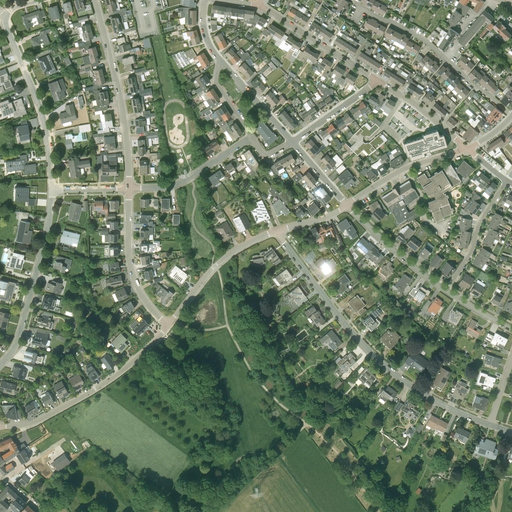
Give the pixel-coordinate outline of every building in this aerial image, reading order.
[(78,12),(85,10),(84,6),(82,0),(76,0),(75,0),(78,12)] [(160,0),(162,9),(179,4),(182,4),(195,7),(196,0),(160,0)] [(292,7),(288,13),(294,17),(300,7),(294,3),(296,0),(294,0),(291,0),(289,5),(292,7)] [(337,3),(340,5),(348,9),(349,6),(348,5),(350,2),(346,0),(337,0),(337,2),(338,2),(337,3)] [(375,0),(372,7),(371,8),(377,11),(381,4),(375,0)] [(466,5),(468,0),(460,0),(457,7),(461,10),(462,8),(465,4),(466,5)] [(479,0),(478,3),(473,10),(477,13),(485,1),(482,0),(479,0)] [(63,14),(64,20),(69,18),(68,12),(72,11),(70,2),(63,4),(65,13),(63,14)] [(118,3),(118,2),(107,5),(109,12),(118,9),(119,12),(125,11),(125,8),(120,9),(119,8),(120,8),(118,3)] [(388,7),(381,4),(377,11),(383,15),(385,11),(387,12),(388,10),(387,9),(388,7)] [(214,13),(218,13),(219,6),(212,5),(211,16),(213,17),(214,13)] [(348,9),(340,5),(337,10),(332,8),(331,11),(338,15),(340,12),(343,14),(345,11),(346,11),(348,9)] [(51,20),(60,17),(57,6),(49,8),(50,12),(49,12),(51,20)] [(217,21),(217,22),(220,22),(220,17),(224,18),(225,7),(219,6),(218,13),(217,21)] [(185,17),(195,17),(195,10),(188,10),(184,10),(184,7),(179,7),(177,8),(177,12),(185,12),(185,17)] [(225,7),(224,18),(223,23),(226,23),(227,19),(226,19),(226,17),(230,17),(231,15),(232,8),(225,7)] [(305,11),(302,9),(300,7),(294,17),(300,21),(305,11)] [(39,24),(43,22),(41,17),(45,16),(43,9),(22,16),(26,28),(32,26),(30,21),(29,21),(28,19),(36,17),(39,24)] [(129,10),(125,11),(119,12),(120,16),(118,16),(118,17),(111,19),(113,25),(123,22),(122,15),(126,14),(129,13),(129,10)] [(260,17),(254,13),(254,11),(245,10),(244,17),(243,21),(247,22),(247,23),(252,24),(254,21),(257,23),(260,17)] [(466,14),(461,10),(460,13),(456,10),(453,15),(460,20),(462,17),(463,18),(466,14)] [(309,14),(308,12),(305,11),(300,21),(305,25),(309,19),(307,17),(309,14)] [(471,26),(470,25),(466,29),(468,30),(458,41),(458,42),(458,43),(458,44),(459,44),(460,44),(460,43),(464,46),(486,20),(490,24),(491,22),(494,18),(488,12),(486,14),(484,13),(483,13),(482,14),(471,26)] [(457,24),(460,20),(453,15),(450,20),(449,19),(447,21),(450,23),(455,26),(456,24),(457,24)] [(261,17),(260,17),(257,23),(262,27),(267,20),(261,17)] [(323,17),(320,22),(315,30),(320,34),(323,28),(321,26),(326,18),(323,17)] [(364,25),(370,29),(375,20),(372,18),(371,20),(368,18),(364,25)] [(310,27),(315,30),(320,22),(315,19),(310,27)] [(320,34),(325,37),(334,23),(333,23),(335,21),(333,19),(331,23),(330,22),(325,29),(323,28),(320,34)] [(377,21),(375,20),(370,29),(376,32),(380,24),(377,22),(377,21)] [(491,22),(490,24),(486,27),(482,32),(479,36),(482,39),(486,34),(490,30),(490,31),(493,27),(504,36),(502,38),(506,42),(511,36),(506,31),(508,29),(499,21),(495,26),(491,22)] [(79,22),(72,24),(69,25),(70,27),(73,27),(78,26),(80,34),(91,31),(89,24),(82,26),(82,25),(80,25),(79,22)] [(125,29),(123,22),(113,25),(115,32),(123,29),(124,33),(135,30),(134,27),(125,29)] [(334,23),(325,37),(330,40),(333,34),(331,33),(334,27),(335,24),(334,23)] [(271,33),(274,34),(278,29),(271,24),(267,30),(265,29),(262,34),(267,37),(268,34),(269,35),(271,33)] [(386,28),(380,24),(376,32),(382,35),(386,28)] [(389,39),(394,30),(389,27),(384,35),(387,36),(387,38),(389,39)] [(457,36),(458,36),(459,34),(450,28),(447,33),(455,38),(457,36)] [(50,43),(46,33),(50,32),(49,29),(43,31),(45,34),(31,39),(33,47),(40,44),(39,40),(42,39),(45,45),(50,43)] [(190,35),(191,38),(198,36),(196,29),(189,31),(187,32),(188,36),(190,35)] [(284,33),(278,29),(274,34),(272,38),(276,41),(274,44),(278,47),(282,42),(280,40),(284,33)] [(136,33),(135,30),(124,33),(125,36),(117,38),(118,45),(129,42),(128,42),(127,35),(136,33)] [(399,33),(394,30),(389,39),(391,40),(392,39),(395,41),(399,33)] [(78,46),(85,44),(85,42),(86,41),(86,40),(93,38),(91,31),(80,34),(82,40),(77,41),(78,46)] [(455,38),(447,33),(445,31),(441,36),(442,36),(444,38),(452,42),(455,38)] [(217,42),(223,39),(222,37),(224,35),(222,32),(220,33),(214,36),(217,42)] [(339,46),(346,35),(344,33),(343,33),(340,38),(337,37),(334,42),(339,46)] [(398,46),(405,34),(403,33),(403,35),(399,33),(395,41),(394,44),(398,46)] [(404,48),(408,40),(409,38),(406,36),(407,35),(405,34),(398,46),(404,49),(404,48)] [(283,40),(282,42),(278,47),(283,50),(286,45),(290,48),(294,41),(291,39),(292,38),(289,35),(285,41),(283,40)] [(350,38),(348,36),(346,35),(339,46),(344,49),(350,38)] [(360,35),(357,40),(363,43),(365,37),(360,35)] [(198,36),(191,38),(192,41),(189,42),(190,46),(193,45),(200,43),(198,36)] [(229,42),(231,45),(239,39),(237,36),(229,42)] [(349,52),(355,41),(350,38),(344,49),(349,52)] [(444,38),(442,42),(449,47),(452,42),(444,38)] [(225,42),(223,39),(217,42),(221,49),(227,46),(227,45),(229,44),(227,41),(225,42)] [(414,44),(408,40),(404,48),(410,51),(414,44)] [(297,57),(300,51),(298,49),(302,44),(298,42),(297,43),(294,41),(290,48),(294,51),(291,55),(289,58),(291,59),(290,60),(293,62),(297,57)] [(358,43),(355,41),(349,52),(354,55),(357,49),(355,48),(358,43)] [(129,42),(118,45),(120,52),(129,49),(130,53),(139,50),(138,47),(131,49),(129,42),(128,42),(129,42)] [(449,47),(442,42),(439,47),(443,50),(442,51),(443,52),(444,53),(445,53),(445,52),(446,52),(449,47)] [(90,55),(97,53),(95,47),(87,49),(85,44),(78,46),(66,50),(66,52),(79,49),(84,48),(84,49),(85,53),(89,52),(90,55)] [(410,51),(417,55),(421,47),(414,44),(410,51)] [(302,52),(300,51),(297,57),(300,59),(304,53),(309,56),(312,52),(309,50),(309,49),(306,46),(302,52)] [(362,52),(358,58),(363,61),(371,48),(369,46),(368,49),(367,48),(364,54),(362,52)] [(230,59),(235,54),(233,52),(234,50),(232,47),(230,49),(225,53),(230,59)] [(184,52),(190,62),(194,60),(198,58),(200,62),(206,58),(203,52),(196,56),(192,48),(184,52)] [(374,49),(371,48),(363,61),(368,64),(372,58),(369,57),(374,49)] [(238,51),(235,54),(230,59),(234,64),(240,59),(242,61),(249,54),(247,52),(244,53),(241,49),(238,51)] [(131,63),(134,62),(135,62),(133,55),(137,54),(137,55),(143,53),(141,50),(139,50),(130,53),(130,56),(128,56),(128,57),(122,58),(124,65),(131,63)] [(171,55),(179,69),(190,63),(190,62),(184,52),(183,51),(181,52),(180,51),(175,55),(174,54),(171,55)] [(309,56),(307,59),(312,62),(314,64),(316,61),(315,60),(319,55),(316,52),(315,54),(312,52),(309,56)] [(380,56),(381,54),(379,52),(374,60),(372,58),(368,64),(373,67),(380,56)] [(90,55),(92,62),(99,60),(97,53),(90,55)] [(251,57),(249,54),(242,61),(243,63),(238,67),(243,72),(248,68),(251,66),(246,61),(251,57)] [(426,55),(422,59),(420,62),(418,63),(423,68),(425,65),(431,59),(426,55)] [(464,67),(469,61),(464,56),(463,57),(462,55),(460,58),(461,59),(458,62),(464,67)] [(52,69),(46,56),(39,60),(44,72),(46,72),(47,75),(56,71),(55,67),(52,69)] [(382,58),(380,56),(373,67),(378,70),(382,65),(379,63),(382,58)] [(278,66),(280,63),(274,57),(271,60),(278,66)] [(383,74),(389,78),(392,73),(391,72),(393,68),(390,67),(395,60),(391,57),(386,65),(388,66),(386,69),(383,74)] [(210,63),(206,58),(200,62),(201,65),(198,67),(199,70),(210,63)] [(322,70),(328,60),(324,58),(320,64),(317,62),(312,70),(315,72),(316,69),(317,70),(317,71),(320,73),(322,70)] [(429,69),(436,61),(435,60),(434,61),(431,59),(425,65),(429,69)] [(332,63),(328,60),(322,70),(324,71),(321,75),(325,78),(328,73),(326,72),(332,63)] [(436,61),(429,69),(434,73),(439,67),(436,64),(437,63),(436,61)] [(475,65),(469,61),(464,67),(469,72),(475,65)] [(132,70),(131,63),(124,65),(126,72),(132,70)] [(334,78),(340,68),(336,65),(332,72),(330,71),(328,74),(329,74),(327,77),(330,78),(331,77),(334,78)] [(442,76),(449,68),(447,67),(446,68),(443,65),(437,72),(442,76)] [(266,66),(259,72),(261,74),(268,68),(266,66)] [(92,67),(84,68),(85,71),(91,70),(93,78),(103,75),(101,69),(94,70),(93,71),(92,67)] [(497,73),(499,76),(505,70),(502,67),(500,70),(497,73)] [(250,70),(248,68),(243,72),(248,78),(253,73),(255,71),(252,69),(250,70)] [(338,85),(340,81),(342,79),(340,77),(344,71),(340,68),(334,78),(333,79),(336,80),(334,82),(338,85)] [(450,69),(449,68),(442,76),(446,80),(452,73),(449,70),(450,69)] [(471,79),(472,80),(479,72),(474,68),(469,75),(472,78),(471,79)] [(396,75),(392,73),(389,78),(396,82),(401,73),(403,71),(400,69),(396,75)] [(145,71),(135,73),(136,77),(127,79),(129,85),(142,82),(140,75),(143,74),(142,73),(146,72),(145,71)] [(275,71),(266,78),(268,80),(277,73),(275,71)] [(483,76),(479,72),(472,80),(473,81),(474,80),(477,83),(479,81),(483,76)] [(0,93),(5,91),(4,90),(13,86),(7,73),(0,75),(0,93)] [(344,79),(342,79),(340,81),(344,84),(346,81),(348,82),(352,76),(348,73),(344,79)] [(402,86),(408,77),(407,76),(401,73),(396,82),(402,86)] [(455,76),(452,73),(446,80),(450,84),(457,76),(456,75),(455,76)] [(198,94),(203,91),(206,88),(204,84),(209,81),(205,75),(203,76),(202,74),(195,79),(201,87),(195,90),(198,94)] [(485,86),(490,80),(485,74),(483,76),(479,81),(485,86)] [(94,82),(97,82),(98,84),(105,82),(103,75),(93,78),(94,82)] [(263,81),(260,77),(261,77),(259,75),(258,76),(258,75),(250,82),(255,88),(263,81)] [(352,76),(348,82),(350,84),(347,89),(350,91),(354,86),(352,85),(356,78),(352,76)] [(459,82),(460,83),(461,81),(458,78),(459,77),(457,76),(450,84),(455,87),(455,88),(459,82)] [(55,101),(63,98),(61,92),(66,90),(62,79),(48,84),(55,101)] [(407,89),(413,93),(418,85),(412,81),(413,80),(410,79),(407,83),(410,85),(407,89)] [(491,92),(496,86),(494,85),(495,84),(490,80),(485,86),(491,92)] [(263,81),(255,88),(260,93),(263,90),(265,92),(271,86),(269,84),(267,85),(266,83),(265,83),(263,81)] [(142,82),(129,85),(130,92),(136,91),(139,91),(139,94),(152,91),(151,88),(146,89),(144,90),(142,82)] [(465,87),(460,83),(459,82),(455,88),(455,87),(453,89),(459,94),(465,87)] [(330,89),(328,88),(327,87),(326,89),(318,84),(316,87),(322,91),(321,92),(324,96),(321,97),(326,105),(329,103),(330,104),(334,101),(330,96),(333,94),(332,94),(330,89)] [(418,85),(413,93),(419,97),(422,92),(422,91),(424,88),(418,84),(418,85)] [(503,92),(506,95),(511,100),(511,86),(509,84),(507,86),(507,87),(503,92)] [(470,92),(465,87),(459,94),(464,98),(470,92)] [(98,90),(97,88),(90,90),(91,93),(97,92),(97,93),(99,92),(101,99),(108,98),(107,91),(106,91),(105,90),(102,90),(102,89),(98,90)] [(206,100),(216,93),(212,88),(204,93),(203,91),(198,94),(197,94),(199,97),(203,95),(206,100)] [(264,96),(268,101),(274,96),(272,93),(275,90),(273,88),(264,96)] [(422,99),(426,102),(433,93),(430,90),(422,99)] [(152,94),(152,91),(139,94),(140,97),(139,97),(139,98),(131,99),(133,106),(144,104),(142,96),(152,94)] [(220,99),(216,93),(206,100),(210,105),(201,111),(201,112),(199,113),(201,116),(203,114),(205,113),(210,109),(215,106),(213,103),(220,99)] [(433,93),(426,102),(429,105),(435,97),(437,95),(433,93)] [(376,105),(375,107),(379,109),(380,109),(380,108),(384,102),(384,101),(382,100),(384,96),(380,94),(377,99),(371,95),(368,100),(376,105)] [(274,96),(268,101),(273,106),(279,101),(282,104),(286,100),(282,95),(277,99),(274,96)] [(511,101),(511,100),(506,95),(501,100),(506,105),(509,102),(510,103),(511,101)] [(326,105),(321,97),(317,101),(313,96),(311,98),(317,105),(321,110),(324,108),(323,107),(326,105)] [(109,104),(108,98),(101,99),(94,100),(95,105),(93,106),(94,108),(91,109),(92,111),(88,112),(88,113),(94,111),(101,110),(107,109),(106,105),(109,104)] [(194,103),(193,102),(194,101),(192,98),(187,101),(192,110),(197,106),(194,102),(194,103)] [(306,109),(311,116),(313,114),(314,115),(318,113),(314,107),(313,108),(312,105),(314,104),(311,99),(306,102),(309,105),(305,108),(306,109)] [(380,108),(380,109),(382,110),(382,111),(383,111),(384,110),(389,114),(395,103),(389,99),(386,104),(384,102),(380,108)] [(450,99),(442,108),(438,112),(444,117),(449,110),(446,107),(452,101),(450,99)] [(11,103),(10,100),(0,103),(1,107),(0,106),(0,107),(1,109),(2,109),(4,114),(8,112),(9,114),(10,114),(10,112),(13,110),(14,114),(14,115),(14,117),(22,114),(21,112),(25,111),(21,100),(17,102),(16,100),(14,101),(14,102),(11,103)] [(357,107),(361,114),(362,114),(364,112),(366,114),(370,111),(371,110),(368,107),(367,106),(366,107),(362,101),(359,104),(360,105),(357,107)] [(438,112),(442,108),(436,103),(432,107),(438,112)] [(494,117),(497,120),(503,113),(490,103),(487,108),(489,110),(486,112),(491,116),(492,115),(494,116),(494,117)] [(150,110),(145,111),(144,104),(133,106),(134,112),(142,111),(143,115),(150,114),(150,110)] [(76,120),(73,105),(65,106),(66,110),(67,110),(68,112),(60,114),(62,124),(76,120)] [(218,117),(227,111),(224,105),(214,112),(218,117)] [(357,117),(361,114),(357,107),(354,109),(353,108),(350,110),(353,116),(355,119),(357,118),(357,117)] [(307,118),(311,116),(306,109),(301,112),(299,113),(301,117),(301,116),(305,122),(308,119),(307,118)] [(473,118),(475,115),(468,109),(466,112),(473,118)] [(288,115),(284,110),(278,115),(283,120),(288,115)] [(220,127),(221,127),(227,123),(225,120),(231,116),(227,111),(218,117),(220,121),(218,123),(220,127)] [(293,111),(288,115),(283,120),(287,125),(292,120),(290,118),(292,116),(292,115),(295,113),(293,111)] [(344,116),(341,118),(346,125),(350,121),(351,122),(353,121),(351,117),(351,118),(347,112),(344,115),(344,116)] [(497,120),(494,117),(494,116),(492,115),(491,116),(486,112),(484,116),(488,119),(494,124),(497,120)] [(151,117),(150,114),(143,115),(143,118),(135,119),(136,126),(146,125),(147,125),(146,118),(148,118),(148,117),(151,117)] [(482,127),(483,126),(485,124),(484,122),(484,121),(485,120),(479,114),(471,124),(475,127),(478,123),(482,127)] [(379,127),(381,123),(377,120),(374,117),(372,121),(375,124),(375,123),(379,127)] [(453,128),(457,123),(450,117),(446,123),(453,128)] [(346,125),(341,118),(338,120),(338,119),(334,121),(338,127),(337,127),(340,130),(347,125),(346,125)] [(484,122),(485,124),(483,126),(487,130),(490,127),(491,127),(494,124),(488,119),(486,122),(484,121),(484,122)] [(112,120),(105,121),(101,122),(102,128),(104,128),(104,129),(97,130),(98,133),(105,132),(109,132),(109,127),(113,127),(112,120)] [(254,127),(259,133),(267,127),(261,120),(254,127)] [(296,124),(292,120),(287,125),(291,130),(295,127),(296,128),(303,122),(301,120),(296,124)] [(357,130),(360,128),(358,125),(355,121),(352,123),(355,128),(357,130)] [(221,127),(224,132),(226,131),(229,135),(239,128),(235,122),(229,127),(227,123),(221,127)] [(326,129),(331,136),(335,133),(336,133),(338,132),(336,128),(335,129),(331,123),(328,126),(329,127),(326,129)] [(369,130),(364,124),(357,131),(363,137),(368,136),(369,137),(379,127),(375,123),(375,124),(369,130)] [(85,132),(91,131),(90,124),(79,126),(80,133),(85,132)] [(30,139),(28,130),(29,130),(28,125),(18,127),(15,127),(16,133),(19,132),(21,141),(30,139)] [(147,131),(146,125),(136,126),(137,133),(144,132),(144,133),(145,133),(146,136),(153,135),(158,134),(158,131),(149,132),(148,130),(147,131)] [(272,133),(267,127),(259,133),(265,140),(272,133)] [(471,127),(467,132),(473,137),(476,135),(477,136),(479,133),(471,127)] [(229,135),(232,140),(243,133),(239,128),(229,135)] [(326,139),(331,136),(326,129),(323,131),(322,130),(319,132),(324,140),(322,142),(323,144),(326,147),(327,145),(329,144),(326,139)] [(422,138),(402,144),(407,157),(408,157),(410,161),(430,154),(430,152),(447,147),(443,135),(439,136),(437,130),(421,135),(422,138)] [(356,142),(350,148),(354,152),(364,142),(363,141),(363,137),(357,131),(351,137),(356,142)] [(85,132),(80,133),(79,133),(78,136),(73,136),(71,134),(67,134),(68,139),(65,139),(67,149),(73,148),(72,142),(87,140),(85,132)] [(105,132),(98,133),(92,134),(93,137),(98,136),(103,136),(104,144),(115,143),(114,136),(107,136),(106,135),(105,135),(105,132)] [(209,143),(214,150),(220,146),(218,143),(220,142),(217,136),(214,132),(212,134),(215,139),(209,143)] [(273,132),(272,133),(265,140),(264,140),(268,145),(277,137),(273,132)] [(469,143),(473,137),(467,132),(462,137),(469,143)] [(377,149),(384,143),(385,142),(380,136),(382,135),(380,133),(370,141),(377,149)] [(137,140),(138,147),(145,146),(149,146),(148,138),(153,138),(153,135),(146,136),(146,138),(144,139),(137,140)] [(508,142),(505,138),(503,140),(501,137),(495,141),(500,149),(505,145),(508,142)] [(305,144),(309,149),(315,144),(310,139),(305,144)] [(214,150),(209,143),(204,147),(200,141),(199,142),(197,143),(203,151),(205,149),(208,154),(214,150)] [(369,155),(377,149),(370,141),(369,143),(364,143),(364,142),(354,152),(357,156),(363,150),(369,155)] [(500,150),(500,149),(495,141),(488,145),(490,147),(487,149),(491,156),(500,150)] [(115,149),(115,143),(104,144),(104,152),(100,152),(100,155),(107,155),(107,152),(108,152),(108,150),(115,149)] [(319,149),(318,148),(315,144),(309,149),(313,154),(319,149)] [(331,150),(327,145),(326,147),(322,150),(326,155),(320,159),(325,164),(331,159),(328,156),(331,153),(330,151),(331,150)] [(145,150),(145,146),(138,147),(139,154),(145,153),(146,157),(148,157),(160,156),(160,152),(150,153),(149,149),(145,150)] [(393,155),(399,165),(405,162),(399,153),(401,152),(398,147),(396,149),(398,152),(393,155)] [(245,156),(246,159),(253,155),(249,149),(243,153),(243,154),(242,155),(242,156),(243,156),(244,157),(245,156)] [(393,155),(392,154),(390,151),(386,154),(385,153),(383,155),(384,156),(383,157),(387,162),(389,161),(394,169),(399,165),(393,155)] [(285,157),(289,164),(295,160),(291,154),(285,157)] [(102,175),(109,174),(109,164),(102,164),(102,155),(97,156),(97,166),(102,166),(102,175)] [(256,161),(253,155),(246,159),(244,161),(248,166),(256,161)] [(139,168),(150,167),(150,163),(152,163),(152,160),(160,159),(160,156),(148,157),(148,160),(139,161),(139,168)] [(331,159),(325,164),(329,169),(334,165),(337,167),(340,164),(334,156),(331,159)] [(279,160),(283,167),(289,164),(285,157),(279,160)] [(26,167),(25,163),(27,163),(27,158),(16,159),(16,160),(4,162),(5,174),(15,173),(15,170),(24,169),(25,174),(36,173),(36,166),(26,167)] [(79,162),(78,159),(69,161),(70,166),(71,168),(70,169),(70,173),(71,173),(72,177),(81,176),(79,167),(90,166),(89,161),(79,162)] [(283,167),(279,160),(271,165),(273,169),(276,168),(277,170),(283,167)] [(456,167),(453,169),(450,164),(441,170),(439,172),(439,171),(439,172),(430,177),(427,173),(427,174),(425,175),(424,173),(417,177),(417,178),(428,195),(428,196),(429,195),(432,200),(428,202),(432,212),(431,212),(432,212),(435,222),(443,219),(442,216),(444,215),(444,216),(452,213),(445,193),(443,193),(442,192),(460,181),(456,174),(458,173),(465,178),(473,168),(463,160),(457,168),(456,167)] [(256,161),(248,166),(250,170),(249,172),(251,176),(256,173),(255,172),(256,171),(256,170),(260,167),(256,161)] [(371,166),(379,174),(380,174),(381,175),(385,172),(384,172),(387,170),(383,164),(381,165),(378,161),(371,166)] [(224,171),(229,178),(231,177),(229,173),(235,169),(230,162),(225,166),(227,169),(224,171)] [(345,168),(342,164),(335,170),(339,174),(345,168)] [(379,174),(371,166),(367,169),(366,168),(364,169),(363,169),(372,180),(379,174)] [(220,170),(214,173),(218,180),(224,176),(227,180),(229,178),(224,171),(222,173),(220,170)] [(351,186),(352,185),(351,184),(354,181),(351,179),(353,177),(347,170),(338,177),(344,185),(347,189),(351,185),(351,186)] [(306,181),(312,176),(308,171),(302,176),(306,181)] [(299,172),(295,176),(292,178),(297,183),(300,180),(298,178),(301,175),(299,172)] [(473,182),(477,186),(480,183),(485,176),(481,172),(478,176),(476,174),(471,179),(474,181),(473,182)] [(218,180),(214,173),(208,177),(212,183),(212,184),(213,184),(210,186),(213,189),(215,188),(214,186),(220,182),(218,180)] [(316,181),(312,176),(306,181),(310,186),(316,181)] [(482,188),(485,190),(489,185),(486,183),(490,180),(485,176),(480,183),(477,186),(481,189),(482,188)] [(409,180),(403,184),(412,201),(419,197),(409,180)] [(489,185),(485,190),(484,191),(489,196),(496,188),(495,187),(496,185),(492,182),(489,185)] [(392,213),(404,206),(412,201),(403,184),(398,187),(397,185),(393,187),(391,189),(392,191),(382,197),(392,213)] [(318,195),(317,196),(320,199),(327,193),(322,188),(322,189),(320,187),(315,191),(318,195)] [(26,202),(27,188),(15,188),(15,202),(26,202)] [(280,198),(282,200),(284,199),(282,197),(280,195),(275,189),(270,193),(274,197),(277,194),(280,198)] [(320,199),(318,201),(319,202),(322,206),(324,204),(326,202),(326,203),(331,198),(327,193),(320,199)] [(510,204),(511,200),(511,195),(509,194),(507,198),(504,197),(501,203),(504,204),(505,202),(510,204)] [(470,204),(477,209),(481,205),(477,202),(479,200),(474,196),(472,198),(474,200),(470,204)] [(161,198),(161,211),(164,211),(165,210),(168,210),(170,208),(169,198),(161,198)] [(287,203),(284,199),(282,200),(281,201),(279,199),(272,205),(277,215),(281,213),(279,209),(280,208),(286,215),(290,211),(284,205),(287,203)] [(266,219),(270,218),(264,205),(262,200),(256,202),(258,207),(251,210),(257,222),(265,219),(266,219)] [(108,214),(107,204),(102,204),(102,201),(94,201),(94,209),(102,209),(102,218),(108,218),(108,214)] [(304,206),(306,209),(312,215),(320,208),(313,201),(308,205),(307,203),(304,206)] [(382,210),(377,201),(368,206),(369,206),(371,209),(373,212),(371,215),(378,221),(381,218),(384,214),(385,214),(381,211),(382,210)] [(77,221),(81,205),(71,202),(69,209),(71,210),(68,219),(77,221)] [(303,205),(300,202),(299,203),(299,202),(298,203),(295,205),(294,205),(293,205),(290,207),(299,217),(305,213),(303,211),(306,209),(304,206),(303,205)] [(477,209),(470,204),(469,206),(467,204),(463,210),(468,213),(470,211),(474,214),(477,209)] [(404,206),(392,213),(395,217),(398,223),(403,221),(406,219),(417,213),(419,211),(417,207),(408,213),(404,206)] [(492,217),(503,223),(504,221),(501,219),(503,216),(495,212),(492,217)] [(406,219),(407,222),(408,222),(419,216),(417,213),(406,219)] [(240,232),(250,226),(243,215),(233,221),(240,232)] [(461,217),(460,223),(470,225),(471,219),(461,217)] [(502,225),(503,223),(492,217),(490,222),(498,226),(499,223),(502,225)] [(350,235),(353,239),(358,235),(355,231),(356,231),(351,224),(350,225),(346,219),(337,224),(342,231),(345,228),(350,235)] [(30,242),(32,231),(28,230),(29,222),(20,220),(17,236),(18,236),(17,240),(30,242)] [(233,234),(226,222),(216,228),(219,233),(221,231),(226,239),(233,234)] [(496,229),(498,226),(490,222),(487,227),(490,228),(498,232),(499,230),(496,229)] [(469,231),(470,225),(460,223),(459,229),(469,231)] [(322,241),(324,242),(328,240),(327,239),(335,235),(331,225),(325,228),(323,226),(316,229),(322,241)] [(153,227),(148,227),(147,227),(147,230),(141,230),(140,238),(149,238),(149,239),(152,239),(152,234),(153,234),(153,227)] [(325,246),(324,242),(322,241),(316,229),(315,227),(310,229),(316,240),(317,239),(319,243),(316,244),(319,249),(325,246)] [(413,231),(409,227),(406,230),(403,228),(400,230),(399,232),(400,233),(397,237),(404,243),(408,238),(407,238),(413,231)] [(496,235),(498,232),(490,228),(488,233),(498,239),(499,237),(496,235)] [(77,244),(79,235),(75,234),(75,233),(64,230),(61,241),(72,244),(72,243),(77,244)] [(100,235),(104,235),(104,242),(117,242),(117,234),(108,234),(108,231),(101,231),(100,231),(100,235)] [(497,240),(498,239),(488,233),(485,238),(493,242),(494,239),(497,240)] [(415,251),(420,244),(421,243),(412,237),(406,244),(415,251)] [(493,242),(485,238),(483,243),(493,248),(494,246),(491,245),(493,242)] [(363,242),(360,240),(356,244),(358,246),(356,248),(361,254),(364,251),(367,254),(373,247),(371,244),(370,245),(365,241),(363,242)] [(159,246),(159,241),(153,241),(153,244),(140,244),(141,251),(147,251),(154,251),(155,247),(156,247),(156,246),(159,246)] [(425,259),(432,250),(426,245),(418,254),(425,259)] [(368,258),(376,265),(379,261),(377,258),(380,254),(375,250),(376,249),(373,247),(367,254),(369,256),(368,258)] [(274,252),(271,248),(266,251),(259,252),(260,254),(252,256),(253,260),(254,260),(255,264),(260,263),(261,264),(264,263),(263,260),(270,255),(272,258),(271,259),(275,265),(281,260),(275,252),(274,252)] [(479,253),(488,258),(491,253),(482,248),(479,253)] [(22,263),(24,255),(13,252),(12,256),(11,256),(10,262),(15,263),(14,267),(22,269),(23,263),(22,263)] [(476,258),(485,264),(488,258),(479,253),(476,258)] [(437,268),(443,260),(437,255),(430,263),(437,268)] [(150,263),(149,259),(149,256),(141,257),(142,264),(150,263)] [(71,260),(58,257),(58,258),(57,258),(56,261),(55,260),(54,267),(60,269),(60,271),(64,272),(65,266),(69,268),(71,260)] [(325,262),(322,258),(315,263),(317,267),(320,265),(324,270),(322,270),(326,275),(335,268),(332,264),(331,265),(327,260),(325,262)] [(485,264),(476,258),(473,263),(481,269),(485,264)] [(389,261),(383,269),(382,268),(379,272),(386,277),(388,274),(389,274),(394,269),(390,266),(392,264),(389,261)] [(108,271),(111,270),(119,269),(118,262),(107,263),(108,271)] [(153,276),(152,272),(156,271),(155,268),(160,267),(159,263),(158,263),(155,264),(152,265),(146,266),(147,270),(144,271),(146,278),(153,276)] [(443,274),(447,278),(451,274),(450,273),(454,268),(447,263),(441,270),(444,272),(443,274)] [(186,274),(175,266),(171,271),(176,274),(174,277),(182,283),(187,277),(185,275),(186,274)] [(282,285),(292,277),(286,269),(273,279),(278,286),(281,283),(282,285)] [(401,292),(411,279),(404,274),(394,286),(401,292)] [(468,287),(473,279),(465,274),(459,284),(464,287),(465,286),(468,287)] [(111,286),(122,283),(121,275),(109,278),(109,279),(105,280),(107,286),(111,285),(111,286)] [(350,280),(349,281),(345,275),(333,283),(334,284),(332,285),(335,289),(337,288),(340,293),(344,290),(346,293),(354,287),(350,280)] [(8,282),(1,280),(0,279),(0,298),(11,302),(16,283),(9,281),(8,282)] [(60,289),(62,283),(52,281),(51,283),(48,282),(46,289),(55,292),(56,291),(58,292),(59,289),(60,289)] [(422,284),(418,282),(414,288),(413,287),(408,294),(409,295),(408,296),(410,297),(411,296),(411,295),(411,294),(420,301),(425,294),(427,295),(430,291),(427,289),(426,290),(420,286),(422,284)] [(161,286),(156,283),(152,288),(156,291),(155,293),(163,299),(161,302),(165,305),(174,294),(170,291),(170,290),(168,288),(166,290),(161,286)] [(478,296),(483,288),(475,283),(470,291),(478,296)] [(292,307),(306,297),(298,286),(284,297),(292,307)] [(127,296),(124,289),(120,291),(120,290),(115,292),(115,293),(112,294),(115,302),(127,296)] [(500,293),(496,291),(494,293),(496,295),(492,301),(498,305),(503,295),(500,293)] [(362,308),(365,305),(357,295),(348,302),(350,305),(350,306),(349,306),(349,307),(350,307),(350,308),(351,308),(352,307),(355,312),(357,311),(358,312),(360,315),(366,310),(365,309),(364,309),(363,309),(362,308)] [(52,309),(54,302),(49,301),(50,298),(44,296),(42,303),(43,303),(43,306),(52,309)] [(436,313),(441,306),(440,305),(442,301),(436,297),(431,303),(432,303),(427,310),(430,313),(432,310),(436,313)] [(130,301),(124,305),(128,312),(135,308),(130,301)] [(324,320),(313,306),(305,312),(309,317),(310,316),(317,325),(324,320)] [(376,319),(374,317),(380,312),(377,309),(364,320),(367,324),(366,324),(371,330),(378,325),(381,323),(376,318),(376,319)] [(455,311),(452,310),(446,319),(456,325),(463,314),(456,310),(455,311)] [(8,320),(10,314),(0,311),(0,325),(6,327),(8,320)] [(44,318),(42,318),(38,317),(36,324),(39,324),(39,326),(42,327),(43,325),(46,326),(45,328),(51,329),(53,322),(51,321),(52,317),(44,315),(44,318)] [(149,324),(143,318),(139,323),(136,320),(130,326),(133,329),(139,335),(149,324)] [(476,331),(473,329),(477,322),(471,319),(465,331),(476,338),(481,330),(477,328),(476,331)] [(391,332),(388,329),(385,332),(379,339),(383,342),(390,349),(395,343),(401,337),(393,330),(391,332)] [(341,342),(331,330),(319,340),(323,345),(328,341),(330,343),(327,344),(332,350),(335,348),(341,342)] [(36,331),(34,339),(32,339),(31,342),(34,343),(34,344),(40,346),(43,344),(46,345),(48,335),(36,331)] [(507,339),(495,332),(493,336),(488,333),(484,339),(490,343),(492,339),(497,341),(495,345),(502,349),(504,345),(507,339)] [(120,351),(121,352),(127,345),(122,340),(124,337),(120,334),(112,343),(117,348),(116,349),(116,351),(118,352),(119,352),(120,351)] [(25,350),(24,354),(25,354),(25,356),(24,356),(23,359),(31,361),(30,362),(35,363),(35,360),(39,361),(39,363),(42,363),(44,356),(41,355),(41,357),(36,356),(37,353),(33,352),(25,350)] [(421,371),(428,362),(412,351),(405,361),(410,365),(411,363),(421,371)] [(335,361),(341,367),(346,372),(350,368),(350,367),(356,361),(353,359),(355,357),(350,352),(347,355),(346,354),(341,359),(339,356),(335,361)] [(108,369),(115,364),(108,354),(101,359),(108,369)] [(499,363),(499,364),(501,359),(486,354),(483,362),(498,367),(499,363)] [(92,381),(99,376),(91,363),(86,367),(90,373),(88,374),(92,381)] [(14,369),(13,371),(12,376),(24,379),(27,369),(14,365),(13,369),(14,369)] [(441,388),(448,377),(443,374),(446,370),(442,367),(433,383),(441,388)] [(359,376),(357,378),(361,381),(361,382),(361,383),(362,384),(363,384),(364,383),(368,387),(377,378),(366,368),(359,376)] [(494,383),(495,379),(487,376),(487,374),(481,372),(477,382),(484,384),(492,387),(493,383),(494,383)] [(76,390),(81,387),(79,383),(83,381),(79,374),(70,379),(76,390)] [(336,388),(342,383),(338,379),(335,382),(336,382),(333,385),(336,388)] [(465,388),(467,384),(458,380),(455,387),(456,388),(452,395),(463,400),(466,392),(459,389),(461,386),(465,388)] [(5,392),(7,392),(10,393),(11,390),(14,391),(16,385),(13,384),(2,381),(0,386),(0,388),(5,390),(4,391),(5,392)] [(61,398),(69,394),(61,381),(54,385),(61,398)] [(397,393),(388,386),(385,390),(383,389),(380,392),(383,394),(382,396),(381,397),(382,398),(382,399),(383,399),(384,400),(385,400),(385,399),(386,399),(386,398),(387,398),(391,401),(397,393)] [(46,406),(54,402),(48,392),(45,393),(46,396),(41,398),(46,406)] [(481,398),(476,396),(472,406),(484,410),(486,407),(486,406),(488,401),(481,399),(481,398)] [(30,415),(38,410),(33,401),(25,406),(30,415)] [(413,408),(414,405),(408,401),(405,406),(399,401),(394,408),(399,411),(400,409),(402,410),(406,413),(405,415),(409,418),(409,417),(414,421),(419,412),(413,408)] [(8,411),(6,414),(6,415),(13,417),(13,419),(17,418),(20,417),(19,410),(16,411),(15,407),(14,407),(12,408),(8,409),(8,411)] [(435,428),(438,420),(431,416),(426,425),(434,429),(435,428)] [(439,419),(438,420),(435,428),(443,432),(447,423),(439,419)] [(465,442),(469,433),(457,427),(454,436),(461,439),(460,440),(465,442)] [(409,428),(406,433),(412,436),(414,430),(409,428)] [(11,437),(0,442),(0,449),(9,445),(12,451),(18,447),(17,447),(11,437)] [(495,442),(486,439),(485,442),(479,440),(474,452),(490,457),(494,459),(497,449),(493,447),(495,442)] [(20,451),(23,449),(26,447),(23,443),(17,447),(18,447),(20,451)] [(12,451),(14,455),(16,454),(22,463),(30,458),(23,449),(20,451),(18,447),(12,451)] [(2,457),(5,461),(14,455),(12,451),(2,457)] [(60,459),(64,465),(65,465),(69,461),(65,455),(60,459)] [(0,471),(4,475),(15,468),(11,462),(4,467),(0,469),(0,471)] [(24,485),(29,479),(27,477),(30,474),(28,472),(34,469),(31,465),(25,469),(27,471),(19,480),(24,485)] [(0,510),(1,511),(3,511),(18,496),(7,486),(0,493),(0,510)] [(26,503),(18,496),(3,511),(12,511),(9,509),(14,504),(20,509),(26,503)]
